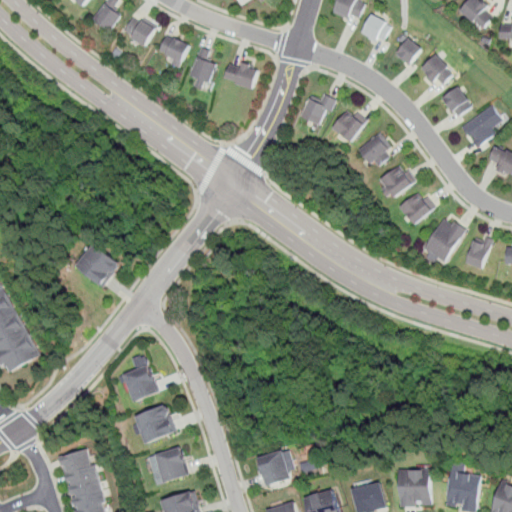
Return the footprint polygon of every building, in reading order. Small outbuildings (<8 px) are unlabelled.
[(126,17),(115,33),(99,21),(114,0),(116,0),(122,4),(118,10),(126,17)] [(370,8),(364,21),(355,18),(353,23),(338,16),(345,0),(361,0),(364,1),(362,5),(370,8)] [(478,0),(484,0),(485,1),(486,0),(488,1),(489,1),(496,7),(491,13),(499,20),(492,28),(483,21),(482,23),(469,12),(478,0)] [(396,31),(389,45),(382,41),(380,45),(373,42),(376,38),(369,34),(379,16),(393,24),(391,29),(396,31)] [(137,21),(145,26),(148,22),(161,31),(152,48),(129,33),(137,21)] [(511,39),(511,24),(503,24),(503,40),(511,39)] [(173,39),(180,42),(181,40),(194,46),(183,70),(175,67),(179,60),(166,53),(173,39)] [(429,51),(414,69),(402,59),(416,40),(429,51)] [(221,66),(214,85),(209,83),(206,91),(199,88),(202,80),(196,77),(205,51),(214,54),(211,63),(221,66)] [(460,77),(449,87),(444,82),(441,85),(435,79),(436,78),(434,75),(435,75),(430,70),(444,57),(455,69),(454,70),(460,77)] [(267,69),(260,91),(244,85),(245,83),(233,79),(236,68),(248,71),(250,63),(267,69)] [(478,110),(466,119),(462,113),(457,116),(447,103),(466,89),(476,102),(474,104),(478,110)] [(341,103),(337,115),(332,113),(326,127),(308,119),(316,101),(326,105),(329,98),(341,103)] [(501,137),(490,145),(486,140),(481,144),(478,139),(475,141),(468,131),(497,110),(508,124),(497,132),(501,137)] [(352,115),(359,120),(362,116),(373,125),(358,145),(340,131),(352,115)] [(383,133),(388,139),(389,138),(395,146),(389,151),(394,157),(384,165),(379,159),(376,162),(364,148),(383,133)] [(501,145),(511,151),(511,171),(504,167),(506,164),(494,158),(501,145)] [(403,165),(408,172),(412,169),(421,180),(401,195),(398,190),(392,195),(387,188),(392,185),(387,178),(403,165)] [(423,193),(428,199),(432,196),(440,206),(421,221),(408,205),(423,193)] [(448,218),(457,224),(459,221),(471,229),(451,261),(443,256),(440,262),(432,257),(435,251),(430,248),(448,218)] [(498,239),(489,267),(473,261),(480,238),(488,241),(490,236),(498,239)] [(80,265),(105,286),(124,263),(98,242),(80,265)] [(44,356),(10,374),(2,359),(0,355),(0,276),(1,276),(8,289),(16,304),(23,317),(30,330),(36,341),(44,356)] [(163,392),(139,404),(126,378),(150,366),(163,392)] [(180,434),(149,445),(140,418),(171,407),(180,434)] [(196,475),(172,484),(162,455),(186,447),(196,475)] [(110,511),(81,511),(77,499),(73,489),(68,475),(62,460),(92,448),(98,465),(99,467),(98,467),(102,479),(106,489),(112,504),(112,506),(109,507),(110,511)] [(300,483),(274,490),(265,459),(291,451),(300,483)] [(324,467),(321,457),(303,463),(306,472),(324,467)] [(491,477),(481,511),(478,511),(466,508),(467,504),(461,501),(459,508),(450,505),(461,468),(491,477)] [(438,470),(437,505),(422,505),(422,507),(407,506),(408,470),(438,470)] [(511,480),(511,511),(495,511),(509,479),(511,480)] [(390,508),(371,511),(361,511),(357,491),(385,484),(390,508)] [(343,511),(315,511),(312,499),(337,491),(343,511)] [(205,511),(169,511),(167,501),(200,492),(205,511)] [(301,511),(299,502),(271,510),(271,511),(301,511)]
